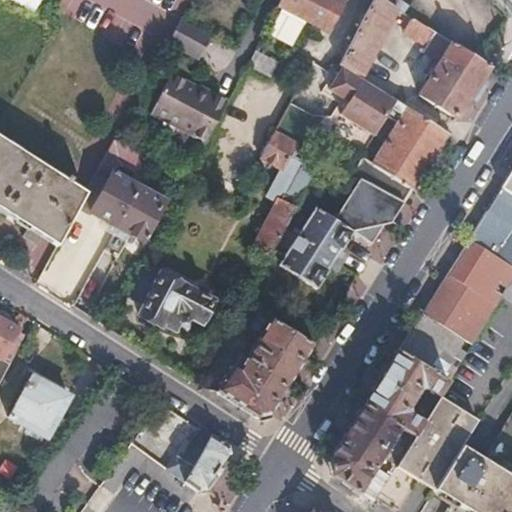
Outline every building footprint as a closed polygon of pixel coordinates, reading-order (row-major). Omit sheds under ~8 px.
[(41,0),(10,0),(34,13),(41,0)] [(280,0),(277,7),(279,8),(304,23),(325,34),(340,5),(331,0),(280,0)] [(360,83),(396,12),(377,0),(372,0),(336,68),(340,71),(360,83)] [(423,49),(432,33),(409,19),(399,35),(423,49)] [(199,63),(211,40),(180,23),(167,46),(199,63)] [(455,120),(488,67),(432,33),(423,49),(424,50),(422,54),(439,63),(428,80),(423,77),(420,83),(425,85),(417,98),(455,120)] [(440,146),(447,134),(360,83),(340,71),(327,94),(346,105),(338,119),(373,138),(384,119),(398,126),(375,163),(364,157),(352,179),(392,199),(403,204),(408,196),(440,146)] [(151,115),(200,143),(196,152),(201,155),(227,105),(213,97),(212,101),(172,78),(151,115)] [(320,162),(293,148),(272,136),(258,162),(296,182),(301,172),(311,178),(320,162)] [(85,195),(0,139),(0,211),(25,229),(21,236),(35,245),(40,238),(55,248),(78,208),(85,195)] [(114,229),(139,184),(151,161),(133,151),(126,165),(138,171),(129,186),(109,175),(106,180),(96,174),(85,195),(78,208),(100,220),(114,229)] [(511,194),(511,168),(501,187),(511,194)] [(370,244),(384,220),(391,224),(403,204),(392,199),(352,179),(339,172),(331,186),(348,196),(332,222),(314,210),(299,233),(293,229),(290,234),(330,260),(348,231),(370,244)] [(298,204),(307,188),(296,182),(287,199),(298,204)] [(171,209),(163,205),(141,193),(145,187),(139,184),(114,229),(128,236),(142,244),(154,223),(162,227),(171,209)] [(511,225),(511,194),(501,187),(487,209),(511,225)] [(271,255),(295,209),(288,205),(285,209),(276,204),(255,247),(271,255)] [(508,265),(511,259),(511,225),(487,209),(468,239),(508,265)] [(313,288),(330,260),(290,234),(287,239),(292,243),(278,265),(313,288)] [(511,268),(508,265),(468,239),(461,251),(446,275),(494,306),(500,296),(511,276),(511,268)] [(199,328),(210,306),(141,269),(124,301),(141,310),(137,319),(159,331),(161,329),(170,334),(179,318),(199,328)] [(238,283),(236,276),(229,271),(223,272),(219,281),(220,287),(229,292),(235,289),(238,283)] [(470,346),(494,306),(446,275),(422,313),(450,332),(470,346)] [(511,276),(500,296),(511,303),(511,276)] [(249,327),(258,311),(246,304),(237,321),(249,327)] [(450,332),(422,313),(411,331),(440,349),(450,332)] [(0,381),(25,335),(16,331),(17,329),(0,318),(0,381)] [(269,417),(313,347),(271,319),(247,357),(242,354),(217,392),(257,419),(263,418),(269,417)] [(232,341),(239,328),(235,325),(228,339),(232,341)] [(423,361),(428,352),(406,338),(400,347),(423,361)] [(380,380),(364,406),(413,439),(422,425),(437,399),(446,383),(397,352),(380,380)] [(44,437),(68,397),(29,375),(5,416),(25,427),(23,432),(30,436),(33,431),(44,437)] [(459,449),(475,422),(437,399),(422,425),(413,439),(395,468),(433,492),(459,449)] [(395,468),(413,439),(364,406),(329,460),(330,477),(357,495),(380,458),(395,468)] [(465,511),(511,511),(511,411),(481,462),(459,449),(433,492),(465,511)] [(205,491),(230,459),(227,448),(200,431),(191,445),(185,442),(176,457),(173,457),(163,470),(194,492),(205,491)]
